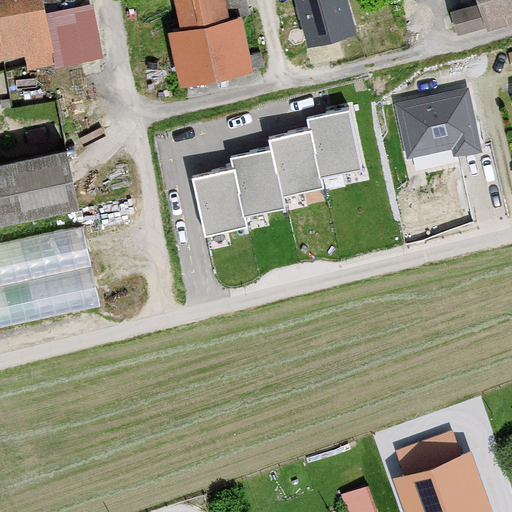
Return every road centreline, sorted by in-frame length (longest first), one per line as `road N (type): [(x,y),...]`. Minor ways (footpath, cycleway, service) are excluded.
road 1 (track): [(511,236),(0,360)]
road 2 (unknown): [(106,0),(130,123)]
